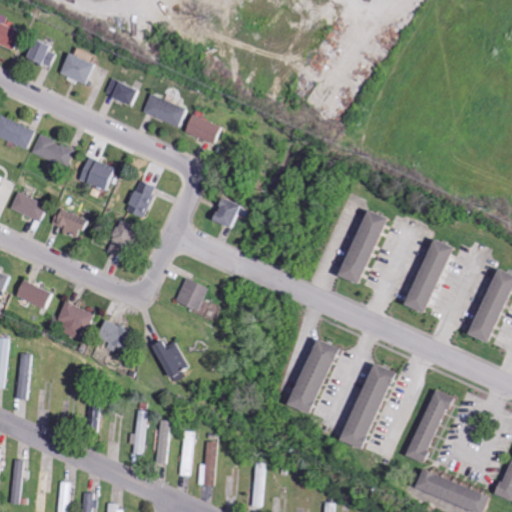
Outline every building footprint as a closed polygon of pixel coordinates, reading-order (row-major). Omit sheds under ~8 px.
[(0,41),(21,49),(28,31),(0,19),(0,41)] [(35,56),(54,68),(67,46),(48,35),(35,56)] [(67,73),(96,85),(104,63),(76,52),(67,73)] [(151,90),(120,76),(112,92),(143,106),(151,90)] [(187,127),(195,108),(157,93),(149,112),(187,127)] [(233,127),(197,112),(190,130),(225,145),(233,127)] [(42,130),(5,115),(0,126),(0,134),(35,149),(42,130)] [(37,154),(76,166),(82,147),(43,135),(37,154)] [(127,165),(95,158),(90,182),(121,190),(127,165)] [(12,177),(0,172),(0,194),(4,196),(12,177)] [(153,217),(164,185),(144,178),(134,211),(153,217)] [(20,208),(50,222),(58,205),(27,192),(20,208)] [(252,204),(229,196),(220,220),(244,228),(252,204)] [(58,223),(90,237),(98,220),(65,206),(58,223)] [(357,285),(381,216),(360,209),(336,277),(357,285)] [(136,259),(146,226),(126,220),(116,252),(136,259)] [(447,246),(425,237),(399,305),(420,314),(447,246)] [(0,286),(14,292),(20,275),(0,267),(0,286)] [(483,343),(511,276),(490,267),(462,334),(483,343)] [(206,311),(217,287),(194,277),(183,301),(206,311)] [(21,295),(56,309),(62,293),(28,278),(21,295)] [(73,323),(70,333),(93,341),(103,311),(73,301),(67,321),(73,323)] [(123,350),(124,346),(135,350),(143,331),(114,319),(105,342),(123,350)] [(285,405),(308,414),(335,347),(312,337),(285,405)] [(0,387),(12,388),(15,338),(2,338),(0,376),(0,387)] [(199,372),(187,341),(177,345),(174,339),(162,344),(177,381),(199,372)] [(36,354),(23,354),(22,398),(35,399),(36,354)] [(390,370),(367,362),(338,441),(361,450),(390,370)] [(404,456),(421,463),(448,396),(430,389),(404,456)] [(153,411),(144,410),(143,433),(137,433),(137,444),(141,444),(141,454),(151,454),(153,411)] [(175,427),(163,427),(162,459),(174,460),(175,427)] [(198,476),(199,431),(189,431),(188,476),(198,476)] [(203,485),(222,485),(223,442),(211,441),(210,464),(204,464),(203,485)] [(511,499),(511,449),(494,495),(511,502),(511,499)] [(25,503),(32,461),(20,459),(13,502),(25,503)] [(259,463),(258,507),(268,507),(269,463),(259,463)] [(479,511),(486,496),(418,469),(411,488),(470,511),(479,511)] [(51,511),(53,471),(42,471),(40,511),(51,511)] [(63,511),(75,511),(77,482),(65,482),(63,511)] [(86,511),(99,511),(100,493),(88,493),(86,511)] [(129,511),(130,509),(123,509),(123,503),(112,503),(112,511),(129,511)]
